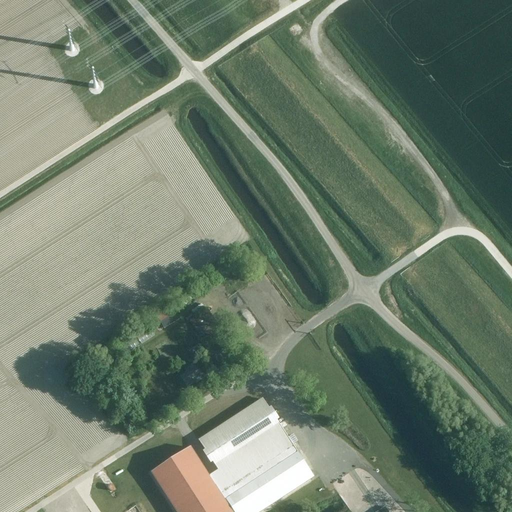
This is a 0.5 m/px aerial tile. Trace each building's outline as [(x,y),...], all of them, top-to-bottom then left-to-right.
[(296,35),(303,29),(299,24),(292,30),(296,35)] [(220,81),(233,73),(228,66),(238,59),(232,51),(210,65),(220,81)] [(273,191),(277,199),(284,196),(280,188),(273,191)] [(275,309),(268,298),(280,291),(271,276),(248,290),(264,316),(275,309)] [(279,310),(287,304),(279,294),(271,300),(279,310)] [(207,309),(194,318),(190,321),(196,330),(201,338),(206,334),(213,344),(226,336),(207,309)] [(197,383),(207,377),(196,361),(185,368),(188,372),(180,377),(187,387),(196,382),(197,383)] [(260,511),(314,477),(293,445),(297,443),(293,436),(289,438),(263,399),(199,441),(218,471),(209,477),(191,449),(152,475),(175,511),(260,511)]
